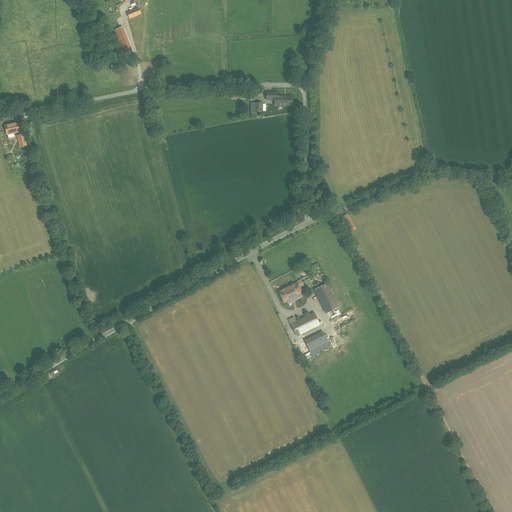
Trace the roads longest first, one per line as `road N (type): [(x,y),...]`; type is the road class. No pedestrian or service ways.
road 1 (unclassified): [(310,218),(0,393)]
road 2 (unclassified): [(0,118),(142,90),(301,87)]
road 3 (unclassified): [(511,165),(441,163),(310,218)]
road 4 (unclassified): [(310,218),(301,87)]
